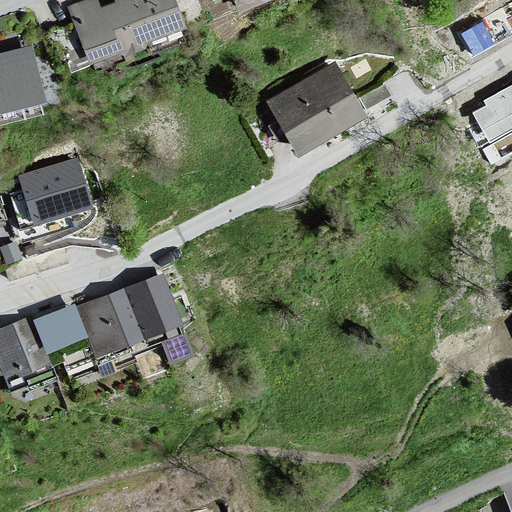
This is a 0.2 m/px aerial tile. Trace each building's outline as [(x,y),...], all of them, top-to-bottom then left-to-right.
[(101,0),(91,0),(71,8),(96,69),(195,27),(183,0),(117,0),(119,3),(105,9),(101,0)] [(241,0),(247,12),(274,0),(241,0)] [(0,115),(55,101),(39,42),(0,52),(0,115)] [(340,63),(271,101),(302,155),(371,117),(340,63)] [(67,169),(21,185),(35,228),(82,213),(67,169)] [(181,329),(163,271),(123,286),(145,343),(181,329)] [(145,343),(123,286),(76,306),(85,332),(95,361),(145,343)] [(43,347),(85,332),(76,306),(74,302),(33,317),(43,347)] [(32,328),(28,316),(0,325),(0,369),(1,370),(9,390),(25,383),(27,389),(58,378),(53,365),(47,366),(45,359),(48,359),(43,347),(35,327),(32,328)]
